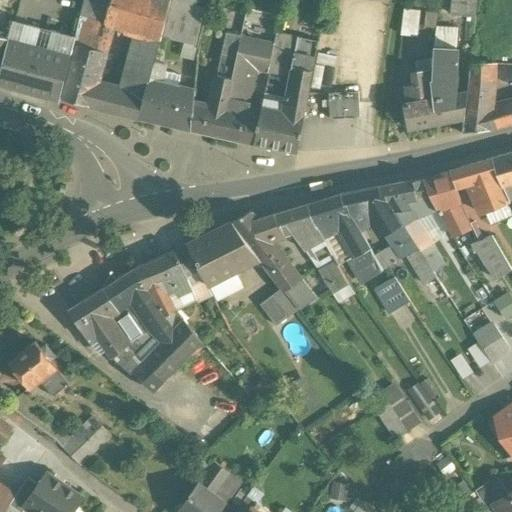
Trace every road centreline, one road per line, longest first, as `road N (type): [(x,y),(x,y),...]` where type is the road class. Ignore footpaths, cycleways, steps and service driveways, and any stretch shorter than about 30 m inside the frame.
road 1 (tertiary): [(511,138),(132,213)]
road 2 (unclassified): [(132,213),(101,154),(0,106)]
road 3 (tertiary): [(132,213),(65,236),(0,273)]
road 4 (residential): [(20,425),(125,511)]
